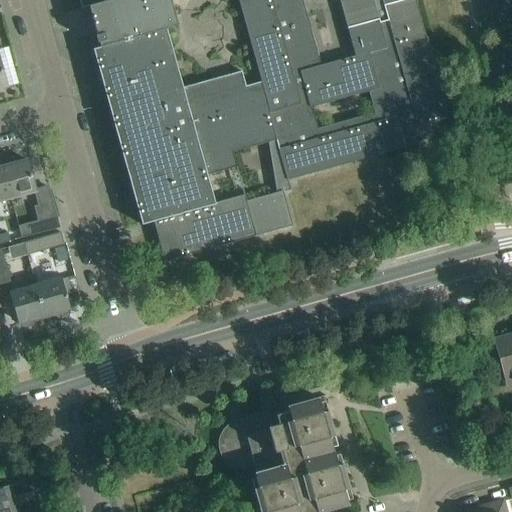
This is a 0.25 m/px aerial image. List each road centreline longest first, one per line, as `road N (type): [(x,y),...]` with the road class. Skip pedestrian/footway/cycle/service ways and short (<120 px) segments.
road 1 (secondary): [(131,356),(511,248)]
road 2 (residential): [(131,356),(64,113)]
road 3 (unclassified): [(93,511),(56,382)]
